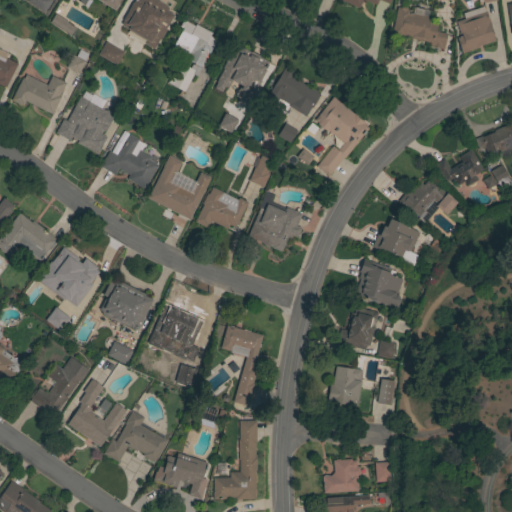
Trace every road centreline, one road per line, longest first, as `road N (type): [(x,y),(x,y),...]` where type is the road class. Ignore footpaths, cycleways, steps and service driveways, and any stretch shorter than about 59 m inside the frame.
road 1 (residential): [(303,302),(198,269),(112,226),(0,146)]
road 2 (residential): [(303,302),(343,198),(373,159),(412,121),(511,77)]
road 3 (residential): [(412,121),(322,42),(238,0)]
road 4 (residential): [(303,302),(282,433),(282,511)]
road 5 (residential): [(114,511),(0,434)]
